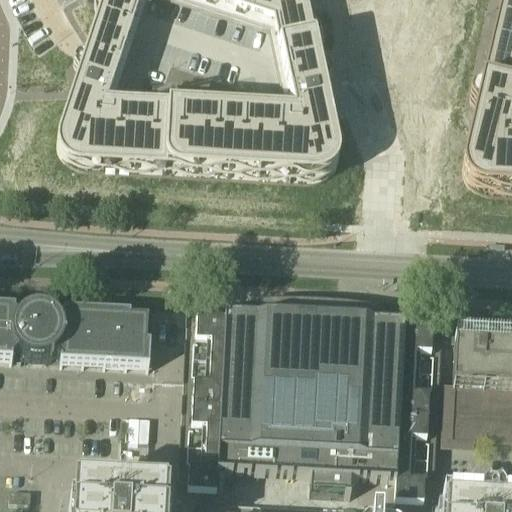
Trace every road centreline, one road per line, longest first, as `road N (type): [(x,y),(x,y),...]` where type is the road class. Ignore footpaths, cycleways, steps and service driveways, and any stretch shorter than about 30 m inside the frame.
road 1 (tertiary): [(511,275),(118,253)]
road 2 (residential): [(47,511),(50,469),(158,476)]
